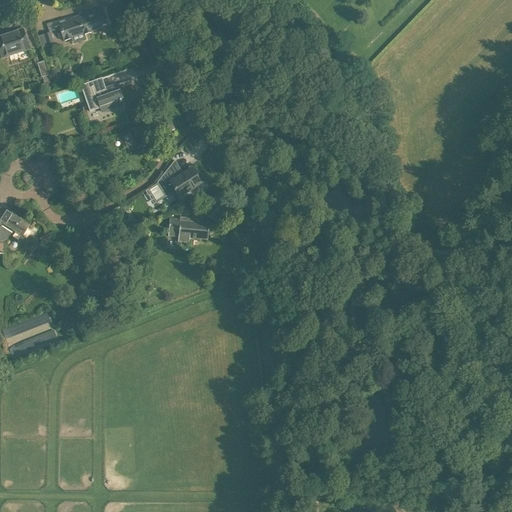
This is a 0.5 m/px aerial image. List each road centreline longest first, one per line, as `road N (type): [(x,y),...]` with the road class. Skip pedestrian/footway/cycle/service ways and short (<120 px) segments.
road 1 (tertiary): [(274,511),(273,407),(255,228),(239,179),(183,107),(136,0)]
road 2 (track): [(314,511),(312,390),(298,339),(265,326)]
